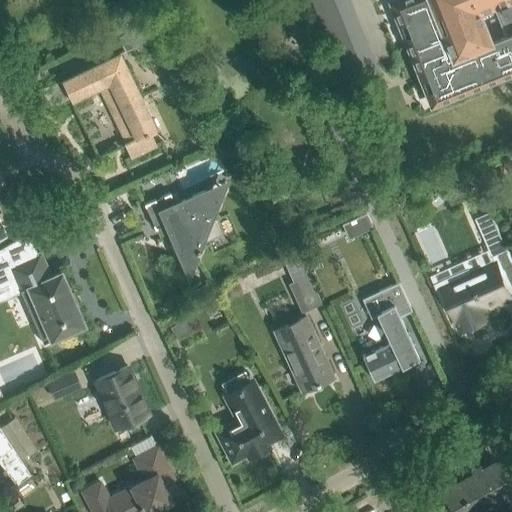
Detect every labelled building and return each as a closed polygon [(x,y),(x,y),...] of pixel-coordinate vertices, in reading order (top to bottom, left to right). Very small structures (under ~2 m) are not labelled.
[(511,0),(408,0),(395,5),(403,24),(431,93),(511,60),(511,0)] [(125,51),(135,46),(139,56),(161,45),(146,23),(118,36),(125,51)] [(119,53),(80,72),(62,81),(71,100),(99,87),(125,141),(123,142),(130,157),(156,145),(150,131),(156,128),(119,53)] [(467,180),(448,188),(454,203),(474,195),(467,180)] [(170,193),(162,196),(144,204),(155,229),(165,225),(178,254),(194,260),(197,253),(199,253),(200,250),(199,249),(201,243),(221,234),(212,215),(219,197),(203,191),(174,203),(170,193)] [(468,268),(434,283),(445,309),(450,307),(461,332),(491,318),(490,314),(486,306),(509,296),(511,301),(511,300),(511,299),(510,296),(501,275),(511,270),(511,260),(490,211),(475,218),(488,249),(496,267),(472,278),(468,268)] [(367,214),(345,224),(349,235),(371,225),(367,214)] [(7,245),(0,249),(0,281),(12,276),(19,292),(20,291),(43,343),(66,333),(84,325),(61,272),(50,277),(40,253),(22,261),(15,264),(7,245)] [(309,273),(287,283),(300,313),(321,304),(309,273)] [(419,358),(399,316),(412,310),(398,281),(362,298),(371,318),(377,315),(389,342),(362,355),(373,380),(419,358)] [(275,330),(294,372),(302,390),(333,376),(306,316),(275,330)] [(187,319),(170,327),(177,339),(193,331),(187,319)] [(127,366),(95,380),(96,383),(116,428),(149,414),(127,366)] [(65,373),(47,381),(54,397),(72,389),(65,373)] [(268,413),(272,410),(260,387),(254,390),(249,380),(222,394),(235,422),(217,432),(232,461),(246,453),(249,458),(269,447),(267,443),(280,436),(268,413)] [(13,416),(0,424),(0,428),(16,452),(30,443),(13,416)] [(0,464),(16,484),(30,475),(16,452),(0,428),(0,464)] [(100,481),(82,491),(93,511),(150,511),(172,500),(171,499),(180,494),(172,479),(174,478),(157,446),(151,435),(130,446),(136,457),(133,458),(141,473),(143,472),(146,478),(109,498),(100,481)] [(441,492),(451,510),(451,511),(479,511),(492,505),(496,511),(511,511),(511,488),(497,461),(441,492)] [(13,491),(0,500),(0,508),(2,511),(9,511),(22,502),(13,491)] [(40,511),(68,511),(61,498),(39,510),(40,511)]
